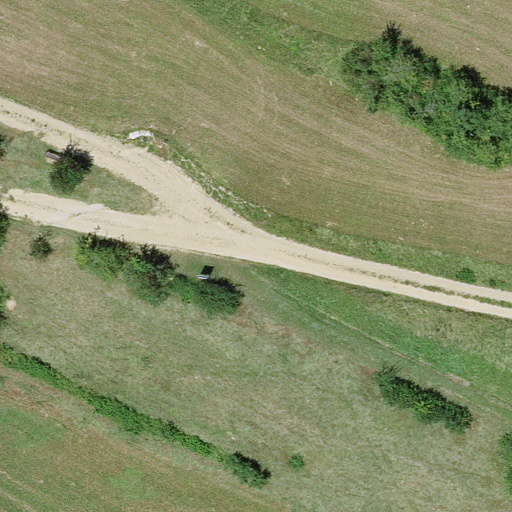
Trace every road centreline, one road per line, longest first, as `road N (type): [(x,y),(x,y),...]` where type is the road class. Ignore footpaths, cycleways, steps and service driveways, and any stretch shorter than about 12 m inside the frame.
road 1 (track): [(511,420),(202,272),(168,200),(140,168),(0,113)]
road 2 (track): [(0,204),(511,309)]
